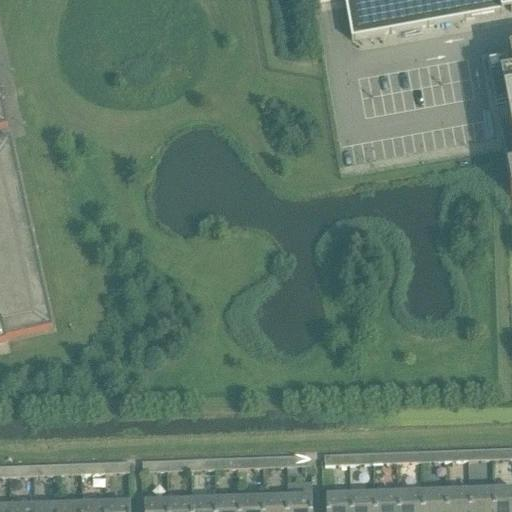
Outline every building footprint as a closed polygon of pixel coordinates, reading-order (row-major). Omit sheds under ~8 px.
[(314,0),(316,4),(340,0),(342,0),(350,42),(502,15),(499,0),(314,0)] [(511,75),(511,77),(499,79),(511,149),(511,171),(508,172),(506,173),(507,177),(510,197),(511,196),(511,54),(508,55),(509,57),(511,75)] [(0,342),(52,330),(9,140),(0,142),(0,130),(7,129),(0,98),(0,342)] [(511,454),(491,455),(491,465),(511,464),(511,454)] [(491,455),(467,456),(467,466),(491,465),(491,455)] [(467,456),(443,457),(443,467),(467,466),(467,456)] [(419,457),(395,458),(395,468),(420,468),(419,457)] [(443,457),(419,457),(420,468),(443,467),(443,457)] [(395,458),(371,459),(372,469),(395,468),(395,458)] [(371,459),(347,460),(348,470),(372,469),(371,459)] [(348,470),(347,460),(324,460),(324,471),(348,470)] [(310,461),(285,462),(285,472),(300,472),(301,478),(310,477),(310,461)] [(285,462),(261,463),(261,473),(285,472),(285,462)] [(261,463),(237,464),(238,474),(261,473),(261,463)] [(237,464),(214,465),(214,474),(229,474),(238,474),(237,464)] [(214,465),(190,466),(191,475),(214,474),(214,465)] [(167,466),(142,467),(142,477),(168,476),(167,466)] [(190,466),(167,466),(168,476),(191,475),(190,466)] [(128,468),(103,469),(104,479),(128,478),(128,468)] [(103,469),(79,470),(80,479),(104,479),(103,469)] [(55,470),(32,471),(32,481),(56,480),(55,470)] [(79,470),(55,470),(56,480),(80,479),(79,470)] [(32,471),(8,472),(8,482),(32,481),(32,471)] [(511,511),(511,494),(492,495),(492,511),(511,511)] [(468,511),(492,511),(492,495),(468,496),(468,511)] [(444,511),(468,511),(468,496),(444,497),(444,511)] [(396,511),(421,511),(421,497),(396,498),(396,511)] [(421,511),(444,511),(444,497),(421,497),(421,511)] [(372,511),(396,511),(396,498),(372,499),(372,511)] [(349,511),(372,511),(372,499),(349,500),(349,511)] [(325,511),(349,511),(349,500),(325,501),(325,511)] [(286,511),(286,501),(262,502),(262,511),(286,511)] [(310,511),(310,501),(286,501),(286,511),(310,511)] [(262,511),(262,502),(238,503),(238,511),(262,511)] [(238,511),(238,503),(215,504),(215,511),(238,511)]
